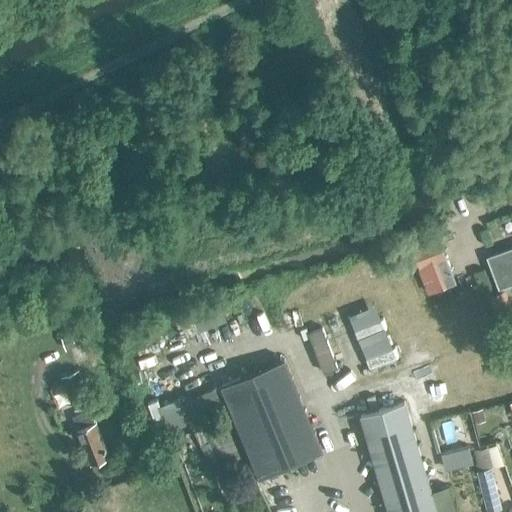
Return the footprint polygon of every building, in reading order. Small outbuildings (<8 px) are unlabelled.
[(436,290),(447,286),(438,261),(445,258),(438,240),(411,250),(418,268),(426,265),(436,290)] [(511,247),(487,257),(495,280),(498,288),(511,283),(511,247)] [(505,333),(511,330),(511,313),(502,291),(489,296),(505,333)] [(284,358),(221,384),(260,477),(323,451),(284,358)] [(74,409),(90,403),(77,370),(62,375),(74,409)] [(456,511),(448,486),(431,491),(404,401),(360,414),(389,511),(456,511)] [(91,464),(108,457),(95,422),(90,410),(73,416),(91,464)] [(488,511),(501,508),(490,468),(477,472),(488,511)]
